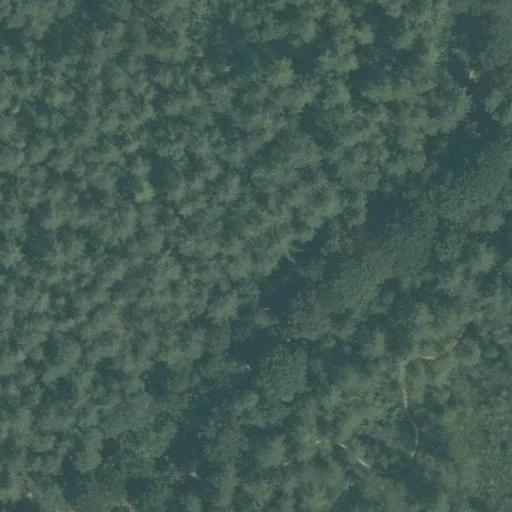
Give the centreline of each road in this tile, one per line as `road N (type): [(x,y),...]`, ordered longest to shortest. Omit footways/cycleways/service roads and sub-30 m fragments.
road 1 (track): [(71,511),(509,131)]
road 2 (unknown): [(511,214),(221,453),(173,511)]
road 3 (unknown): [(509,131),(447,0)]
